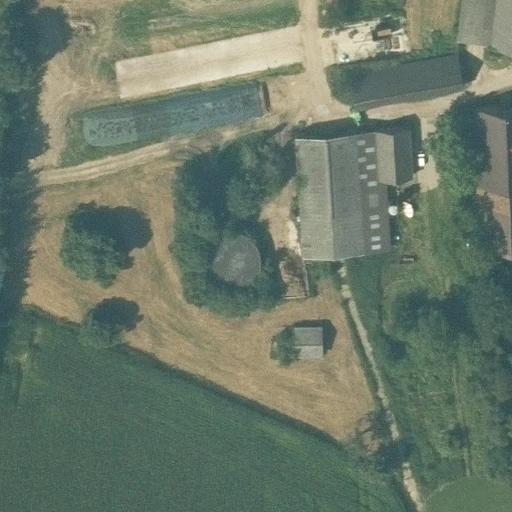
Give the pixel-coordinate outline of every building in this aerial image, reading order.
[(511,0),(458,0),(454,37),(511,44),(511,0)] [(456,54),(348,75),(353,103),(461,82),(456,54)] [(511,104),(474,106),(478,184),(511,182),(511,104)] [(406,126),(374,128),(377,179),(410,177),(406,126)] [(354,130),(294,134),(302,254),(363,250),(354,130)] [(511,182),(478,184),(482,245),(511,243),(511,182)] [(195,255),(195,269),(200,280),(207,288),(219,294),(233,294),(246,289),(255,279),(259,265),(258,252),(251,240),(241,233),(230,230),(221,230),(210,234),(200,244),(195,255)] [(320,328),(292,329),(293,355),(321,355),(320,328)]
